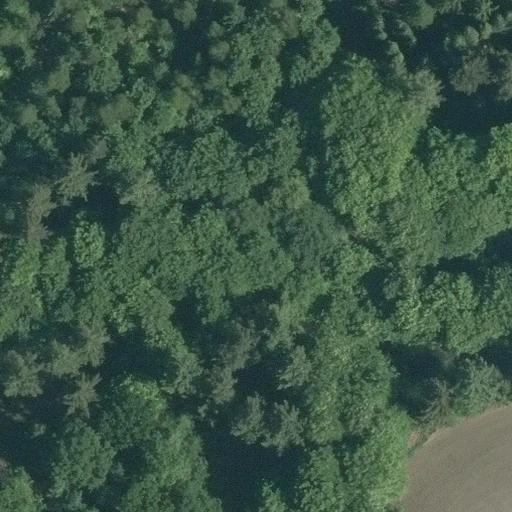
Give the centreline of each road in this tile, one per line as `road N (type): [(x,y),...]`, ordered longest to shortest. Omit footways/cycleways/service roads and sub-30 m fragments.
road 1 (unclassified): [(0,287),(358,223)]
road 2 (unclassified): [(317,511),(358,223)]
road 3 (track): [(358,223),(356,126),(328,0)]
road 4 (unclassified): [(358,223),(511,185)]
